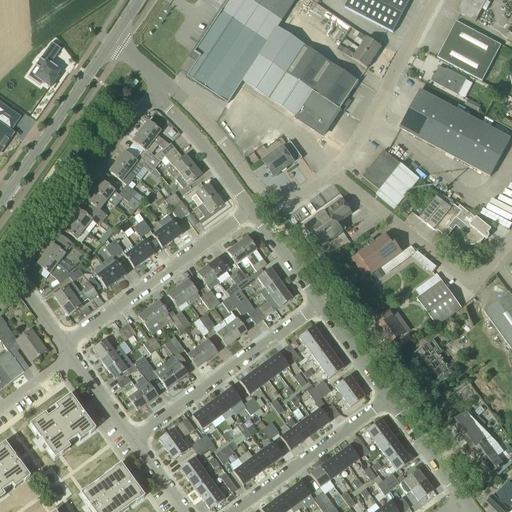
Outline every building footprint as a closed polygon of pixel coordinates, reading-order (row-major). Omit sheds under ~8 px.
[(249,0),(229,0),(222,12),(269,42),(259,56),(286,74),(305,46),(278,28),(282,22),(249,0)] [(294,0),(249,0),(282,22),(296,1),(294,0)] [(393,33),(403,14),(377,0),(349,0),(345,8),(393,33)] [(377,0),(403,14),(410,0),(377,0)] [(463,0),(457,13),(476,23),(487,0),(463,0)] [(188,77),(205,88),(228,104),(243,82),(259,56),(269,42),(222,12),(194,54),(201,58),(188,77)] [(502,46),(457,22),(447,41),(492,64),(502,46)] [(382,48),(360,33),(357,38),(364,42),(359,49),(374,59),(382,48)] [(447,41),(438,58),(482,82),(492,64),(447,41)] [(51,43),(47,49),(56,56),(60,50),(51,43)] [(286,74),(340,110),(359,82),(305,46),(286,74)] [(349,51),(346,55),(367,69),(374,59),(359,49),(355,55),(349,51)] [(340,110),(286,74),(259,56),(243,82),(270,100),(323,135),(340,110)] [(20,93),(34,102),(45,86),(43,83),(48,76),(35,65),(27,75),(32,78),(20,93)] [(440,68),(432,82),(458,95),(466,80),(447,70),(446,72),(440,68)] [(400,129),(491,177),(511,139),(421,91),(400,129)] [(481,106),(469,100),(466,106),(478,112),(481,106)] [(19,122),(0,108),(0,155),(12,138),(9,136),(19,122)] [(160,133),(147,122),(140,132),(153,143),(163,150),(160,152),(164,157),(175,149),(170,144),(169,145),(157,137),(160,133)] [(132,142),(143,151),(138,157),(145,162),(155,170),(161,161),(164,157),(160,152),(154,157),(146,151),(153,143),(140,132),(132,142)] [(294,165),(302,159),(303,158),(290,142),(276,152),(276,153),(263,162),(274,177),(293,163),(294,165)] [(175,149),(164,157),(169,163),(173,167),(167,172),(175,181),(176,181),(193,166),(185,157),(182,159),(175,149)] [(380,191),(377,196),(396,211),(398,209),(405,199),(420,180),(384,151),(363,177),(380,191)] [(135,178),(143,168),(151,175),(155,170),(145,162),(141,167),(123,153),(116,163),(135,178)] [(169,163),(164,157),(161,161),(165,167),(169,163)] [(122,191),(132,199),(136,193),(132,190),(128,187),(131,182),(135,178),(116,163),(108,172),(122,183),(126,186),(122,191)] [(201,175),(193,166),(176,181),(183,189),(187,185),(188,186),(201,175)] [(118,195),(114,192),(101,182),(93,192),(106,202),(115,209),(122,199),(128,203),(127,205),(135,211),(140,205),(132,199),(122,191),(118,195)] [(208,185),(190,198),(197,209),(202,205),(215,195),(208,185)] [(90,204),(86,209),(103,222),(107,217),(100,211),(106,202),(93,192),(86,201),(90,204)] [(178,199),(174,194),(164,201),(168,207),(178,199)] [(215,195),(202,205),(209,215),(223,205),(215,195)] [(449,228),(452,224),(466,235),(465,236),(465,238),(465,239),(465,240),(465,241),(465,242),(466,243),(467,244),(468,245),(469,246),(470,246),(471,246),(472,246),(473,246),(474,246),(475,245),(476,245),(477,244),(479,246),(483,240),(484,241),(485,241),(486,241),(487,240),(487,239),(488,239),(488,238),(488,237),(487,237),(487,236),(490,232),(475,220),(476,219),(460,206),(458,209),(452,203),(449,207),(437,197),(419,219),(434,231),(435,229),(447,238),(453,231),(449,228)] [(172,212),(177,208),(182,205),(178,199),(168,207),(172,212)] [(405,199),(398,209),(408,217),(416,207),(405,199)] [(323,247),(344,232),(338,224),(343,221),(344,222),(353,215),(343,201),(305,227),(310,234),(313,232),(323,247)] [(177,208),(185,218),(189,214),(182,205),(177,208)] [(179,222),(185,218),(177,208),(172,212),(179,222)] [(99,227),(103,222),(86,209),(83,214),(79,211),(71,221),(84,231),(91,222),(99,227)] [(63,230),(77,240),(84,231),(71,221),(63,230)] [(143,221),(138,225),(145,235),(150,231),(143,221)] [(162,228),(172,242),(182,235),(172,221),(162,228)] [(133,228),(140,239),(145,235),(138,225),(133,228)] [(162,249),(172,242),(162,228),(152,236),(162,249)] [(52,245),(44,255),(57,266),(73,245),(60,236),(52,246),(52,245)] [(381,268),(392,260),(402,253),(399,250),(392,239),(390,241),(385,236),(375,243),(373,242),(372,242),(371,242),(370,242),(370,243),(369,244),(368,245),(368,246),(369,247),(359,255),(373,274),(381,268)] [(256,251),(247,238),(236,246),(246,259),(249,264),(256,273),(267,266),(263,260),(259,263),(252,254),(256,251)] [(262,243),(259,238),(254,242),(257,247),(262,243)] [(122,252),(115,241),(110,245),(117,255),(122,252)] [(144,242),(134,249),(144,262),(154,255),(144,242)] [(94,254),(83,245),(79,251),(90,259),(94,254)] [(104,248),(112,259),(117,255),(110,245),(104,248)] [(227,253),(236,266),(246,259),(236,246),(227,253)] [(411,247),(402,253),(392,260),(381,268),(386,274),(411,256),(432,272),(436,267),(411,247)] [(134,249),(124,256),(134,270),(144,262),(134,249)] [(36,265),(50,275),(55,279),(59,274),(64,281),(69,278),(79,270),(75,266),(65,273),(61,269),(57,266),(44,255),(36,265)] [(206,267),(216,280),(227,273),(217,260),(206,267)] [(106,269),(116,283),(125,275),(116,262),(106,269)] [(216,280),(206,267),(197,274),(209,290),(218,283),(216,280)] [(96,276),(106,290),(116,283),(106,269),(96,276)] [(379,280),(386,275),(382,269),(374,274),(379,280)] [(72,282),(73,283),(83,276),(79,270),(69,278),(72,282)] [(240,270),(234,274),(241,284),(247,280),(240,270)] [(277,280),(270,270),(259,278),(257,279),(257,280),(264,289),(277,280)] [(240,292),(241,292),(251,285),(257,280),(257,279),(259,278),(256,273),(247,280),(241,284),(236,287),(239,291),(240,292)] [(241,284),(234,274),(229,277),(235,285),(236,287),(241,284)] [(417,299),(437,327),(461,309),(437,275),(415,291),(420,297),(417,299)] [(101,290),(93,279),(88,283),(96,293),(101,290)] [(266,302),(284,290),(277,280),(264,289),(259,293),(266,302)] [(190,306),(200,299),(200,298),(187,281),(177,288),(187,302),(190,306)] [(80,293),(73,283),(72,282),(66,287),(67,288),(54,297),(61,307),(80,293)] [(82,292),(80,293),(61,307),(68,317),(82,307),(80,305),(87,300),(89,302),(98,296),(96,293),(88,283),(83,286),(85,289),(82,291),(82,292)] [(235,285),(225,292),(229,298),(233,294),(239,291),(236,287),(235,285)] [(187,302),(177,288),(167,296),(177,309),(187,302)] [(274,313),(278,309),(291,300),(284,290),(266,302),(274,313)] [(220,305),(210,291),(205,295),(215,308),(220,305)] [(247,300),(241,292),(240,292),(239,291),(233,294),(241,305),(247,300)] [(511,296),(510,293),(509,293),(484,312),(511,350),(511,296)] [(228,298),(236,309),(241,317),(247,313),(241,305),(233,294),(229,298),(228,298)] [(200,298),(200,299),(210,312),(215,308),(205,295),(200,298)] [(228,298),(222,303),(229,314),(236,309),(228,298)] [(158,303),(147,310),(161,329),(169,324),(170,325),(173,324),(177,331),(182,327),(175,316),(172,312),(167,316),(158,303)] [(255,326),(265,318),(258,308),(248,316),(255,326)] [(161,329),(147,310),(138,317),(147,330),(152,336),(161,329)] [(388,345),(390,344),(406,333),(406,334),(411,331),(398,313),(394,316),(390,311),(374,323),(378,329),(374,331),(380,340),(383,338),(388,345)] [(182,327),(188,323),(180,313),(175,316),(182,327)] [(223,322),(236,340),(246,333),(232,315),(223,322)] [(216,334),(226,347),(236,340),(223,322),(215,328),(206,316),(199,320),(209,333),(213,330),(216,334)] [(0,328),(11,344),(16,340),(6,326),(7,326),(1,317),(0,317),(0,328)] [(209,333),(199,320),(194,324),(203,337),(209,333)] [(125,342),(135,334),(128,324),(118,332),(125,342)] [(0,367),(10,382),(23,373),(18,365),(10,354),(15,350),(11,344),(0,328),(0,341),(7,352),(0,357),(0,367)] [(321,338),(313,328),(298,339),(306,349),(321,338)] [(30,330),(16,340),(22,349),(31,362),(45,352),(30,330)] [(161,348),(153,337),(148,341),(156,352),(161,348)] [(184,352),(175,338),(174,338),(169,342),(179,356),(184,352)] [(328,348),(321,338),(306,349),(313,359),(328,348)] [(92,350),(100,360),(113,351),(105,341),(92,350)] [(143,345),(151,356),(154,354),(156,352),(148,341),(143,345)] [(196,348),(206,362),(216,354),(207,341),(196,348)] [(432,383),(451,374),(434,341),(409,354),(417,368),(423,365),(432,383)] [(163,365),(176,384),(186,376),(182,371),(187,367),(179,356),(169,342),(164,345),(170,354),(169,356),(170,360),(163,365)] [(291,359),(297,355),(289,345),(284,349),(291,359)] [(187,356),(196,369),(206,362),(196,348),(187,356)] [(336,359),(328,348),(313,359),(321,369),(336,359)] [(100,360),(107,370),(120,360),(113,351),(100,360)] [(289,368),(278,354),(269,361),(279,375),(289,368)] [(301,361),(297,355),(291,359),(296,365),(301,361)] [(107,370),(107,371),(114,380),(126,371),(129,375),(136,370),(133,365),(126,356),(120,360),(107,370)] [(143,357),(133,365),(136,370),(142,366),(147,363),(143,357)] [(343,369),(336,359),(321,369),(328,380),(343,369)] [(279,375),(269,361),(259,368),(269,382),(279,375)] [(158,378),(167,390),(176,384),(163,365),(157,369),(155,367),(152,369),(147,363),(142,366),(153,382),(158,378)] [(138,392),(147,405),(157,397),(148,385),(153,382),(142,366),(136,370),(147,385),(138,392)] [(0,389),(10,382),(0,367),(0,389)] [(269,382),(259,368),(249,375),(259,389),(269,382)] [(313,376),(313,375),(309,370),(303,374),(307,380),(313,376)] [(299,374),(298,374),(293,378),(301,388),(306,384),(299,374)] [(239,383),(249,397),(259,389),(249,375),(239,383)] [(121,390),(131,382),(127,377),(117,384),(121,390)] [(349,377),(334,388),(342,398),(356,387),(349,377)] [(327,387),(323,382),(312,389),(316,395),(327,387)] [(316,395),(320,400),(330,392),(327,387),(316,395)] [(350,409),(364,398),(356,387),(342,398),(350,409)] [(243,408),(250,416),(255,413),(247,403),(243,406),(241,403),(241,402),(231,388),(221,396),(234,414),(243,408)] [(288,388),(283,392),(288,398),(293,394),(288,388)] [(316,395),(312,389),(307,393),(315,404),(320,400),(316,395)] [(128,399),(137,412),(147,405),(138,392),(128,399)] [(44,415),(29,426),(54,460),(69,449),(66,445),(76,438),(79,442),(94,430),(70,396),(54,407),(57,411),(47,418),(44,415)] [(234,414),(221,396),(211,403),(222,417),(225,421),(234,414)] [(300,403),(295,397),(290,401),(294,407),(300,403)] [(253,399),(247,403),(255,413),(260,409),(253,399)] [(275,400),(270,404),(274,410),(280,406),(275,400)] [(211,403),(202,410),(212,424),(222,417),(211,403)] [(340,416),(332,406),(332,405),(327,409),(334,420),(340,416)] [(274,410),(279,416),(284,412),(280,406),(274,410)] [(309,416),(319,430),(329,423),(319,409),(309,416)] [(192,417),(202,431),(212,424),(202,410),(192,417)] [(452,422),(468,445),(473,452),(474,450),(482,461),(480,462),(490,476),(500,469),(499,467),(503,464),(492,448),(498,444),(491,438),(466,412),(452,422)] [(299,424),(309,438),(319,430),(309,416),(299,424)] [(189,434),(194,430),(186,420),(181,424),(189,434)] [(256,424),(261,431),(265,428),(261,421),(256,424)] [(388,431),(380,421),(366,432),(373,442),(388,431)] [(279,434),(271,423),(265,428),(273,438),(279,434)] [(428,426),(429,428),(432,432),(436,429),(432,423),(428,426)] [(242,424),(237,428),(241,434),(247,430),(242,424)] [(289,431),(300,445),(309,438),(299,424),(289,431)] [(261,431),(268,441),(273,438),(265,428),(261,431)] [(173,430),(158,440),(166,451),(181,440),(173,430)] [(241,434),(242,435),(245,440),(251,436),(247,430),(241,434)] [(280,438),(290,452),(300,445),(289,431),(280,438)] [(395,442),(388,431),(373,442),(381,452),(395,442)] [(226,443),(231,439),(227,433),(221,437),(226,443)] [(214,447),(206,436),(201,440),(204,445),(208,451),(214,447)] [(365,448),(357,438),(352,442),(360,452),(365,448)] [(173,461),(188,451),(181,440),(166,451),(173,461)] [(204,445),(201,440),(190,447),(194,453),(204,445)] [(238,448),(234,442),(233,442),(228,446),(233,452),(238,448)] [(403,452),(395,442),(381,452),(388,463),(403,452)] [(0,499),(4,497),(1,493),(11,485),(14,489),(29,478),(4,444),(0,446),(0,499)] [(262,451),(272,465),(282,458),(272,444),(262,451)] [(194,453),(198,458),(208,451),(204,445),(194,453)] [(222,466),(223,466),(228,462),(225,458),(233,452),(228,446),(220,451),(215,455),(222,466)] [(359,461),(349,447),(339,454),(349,468),(359,461)] [(364,458),(369,454),(365,448),(360,452),(364,458)] [(252,458),(262,472),(272,465),(262,451),(252,458)] [(410,462),(403,452),(388,463),(396,473),(410,462)] [(349,468),(339,454),(329,461),(340,475),(349,468)] [(242,465),(252,479),(262,472),(252,458),(242,465)] [(202,469),(194,459),(179,469),(187,480),(202,469)] [(214,470),(219,466),(215,459),(209,463),(214,470)] [(340,475),(329,461),(320,468),(330,482),(340,475)] [(371,467),(375,473),(381,468),(377,463),(371,467)] [(113,471),(100,481),(87,490),(87,489),(79,495),(91,511),(122,511),(135,502),(136,503),(144,498),(120,465),(112,471),(113,471)] [(242,486),(252,479),(242,465),(232,472),(242,486)] [(330,482),(320,468),(310,475),(320,489),(330,482)] [(368,468),(363,472),(370,482),(376,478),(368,468)] [(187,480),(194,490),(209,479),(202,469),(187,480)] [(417,471),(403,482),(410,492),(425,481),(417,471)] [(392,475),(383,481),(387,487),(396,480),(392,475)] [(402,475),(396,480),(399,485),(403,482),(405,480),(402,475)] [(220,480),(224,485),(229,481),(226,476),(220,480)] [(377,486),(380,491),(384,496),(391,492),(387,487),(383,481),(381,478),(374,483),(377,486)] [(194,490),(202,500),(217,490),(209,479),(194,490)] [(362,486),(358,480),(352,484),(357,490),(362,486)] [(387,487),(391,492),(400,485),(399,485),(396,480),(387,487)] [(224,485),(231,495),(237,491),(229,481),(224,485)] [(433,492),(425,481),(410,492),(418,503),(433,492)] [(488,503),(497,511),(506,511),(511,507),(511,506),(511,484),(509,481),(488,503)] [(300,482),(290,489),(303,507),(305,510),(315,503),(321,511),(329,511),(325,506),(318,496),(313,500),(310,496),(300,482)] [(290,489),(280,497),(291,511),(296,511),(303,507),(290,489)] [(202,500),(209,511),(224,500),(217,490),(202,500)] [(370,496),(367,492),(365,490),(360,494),(364,500),(370,496)] [(325,506),(330,503),(323,492),(318,496),(325,506)] [(346,493),(341,497),(345,503),(350,499),(346,493)] [(288,511),(291,511),(280,497),(270,504),(276,511),(288,511)] [(402,498),(397,502),(403,511),(405,511),(409,509),(402,498)] [(349,509),(350,509),(355,505),(350,499),(345,503),(349,509)] [(379,509),(381,511),(396,511),(389,502),(379,509)]
